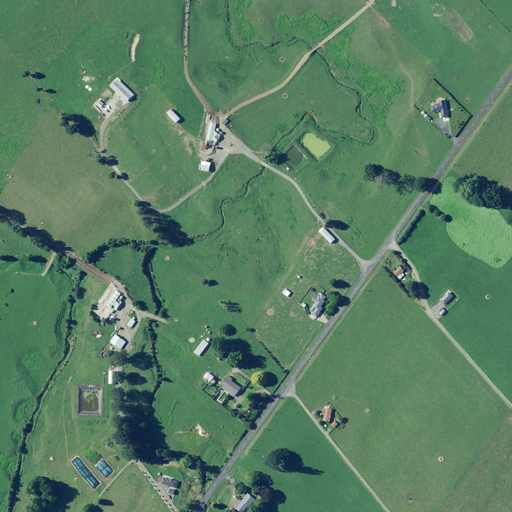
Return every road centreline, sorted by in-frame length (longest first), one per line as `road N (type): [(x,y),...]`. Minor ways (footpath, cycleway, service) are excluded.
road 1 (tertiary): [(511,70),(195,511)]
road 2 (track): [(387,511),(285,386)]
